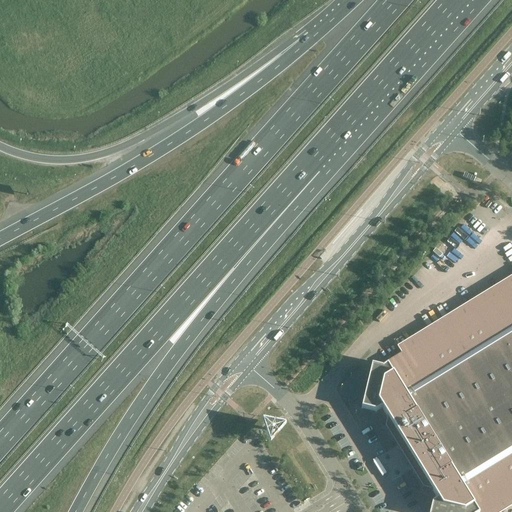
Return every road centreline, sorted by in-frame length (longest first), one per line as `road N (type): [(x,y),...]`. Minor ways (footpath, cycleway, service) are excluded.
road 1 (motorway): [(395,0),(0,442)]
road 2 (motorway): [(0,509),(314,166)]
road 3 (motorway): [(77,511),(157,379),(314,166)]
road 4 (motorway): [(311,37),(171,143),(0,239)]
road 5 (motorway): [(311,37),(118,148),(55,161),(0,147)]
road 6 (tertiary): [(446,122),(356,235),(239,358)]
road 7 (tertiary): [(249,367),(456,131)]
road 8 (unclassified): [(326,387),(367,340),(511,220)]
road 9 (motorway): [(314,166),(464,0)]
road 10 (tertiary): [(239,358),(133,511)]
road 11 (tertiary): [(146,511),(249,367)]
road 12 (unclassified): [(401,511),(326,387)]
